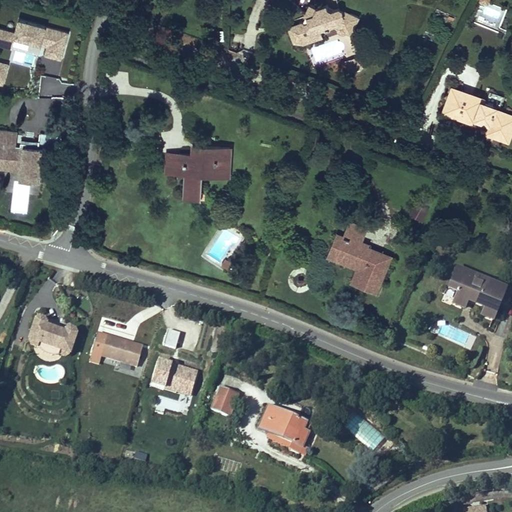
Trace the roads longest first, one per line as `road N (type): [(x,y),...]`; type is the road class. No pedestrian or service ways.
road 1 (tertiary): [(424,380),(250,311),(66,258)]
road 2 (residential): [(99,17),(330,97)]
road 3 (residential): [(99,17),(87,69),(86,163),(66,258)]
